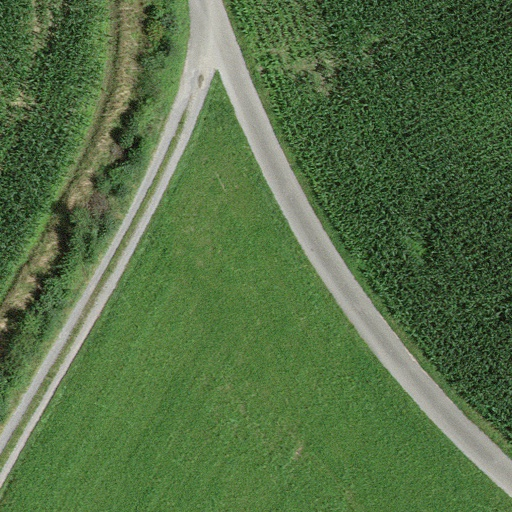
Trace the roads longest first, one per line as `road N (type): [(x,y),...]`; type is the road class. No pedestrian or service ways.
road 1 (track): [(210,37),(316,264),(442,415),(511,483)]
road 2 (track): [(0,450),(210,37)]
